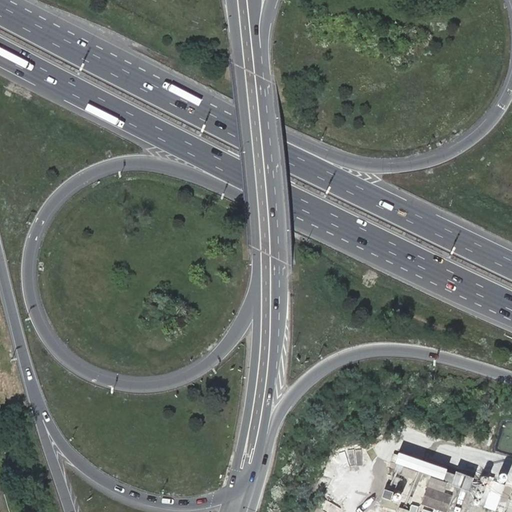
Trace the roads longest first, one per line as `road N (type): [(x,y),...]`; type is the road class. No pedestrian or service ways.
road 1 (motorway): [(258,285),(229,341),(199,370),(160,384),(116,383),(93,377),(52,344),(31,300),(30,247),(50,201),(69,185),(136,160),(194,172),(511,311)]
road 2 (motorway): [(0,48),(511,303)]
road 3 (motorway): [(511,91),(480,133),(441,158),(370,167),(118,69)]
road 4 (motorway): [(511,264),(118,69)]
road 5 (secondary): [(259,465),(279,275),(263,78)]
road 6 (motorway): [(259,465),(295,394),(350,354),(419,352),(511,378)]
road 7 (secondary): [(232,0),(258,285)]
road 8 (motorway): [(43,419),(86,470),(130,492),(181,503),(230,492)]
road 9 (secondary): [(258,285),(252,399),(230,492)]
road 10 (unknown): [(511,467),(423,445),(393,452),(356,511)]
road 11 (motorway): [(0,253),(43,419)]
road 12 (motorway): [(118,69),(0,8)]
